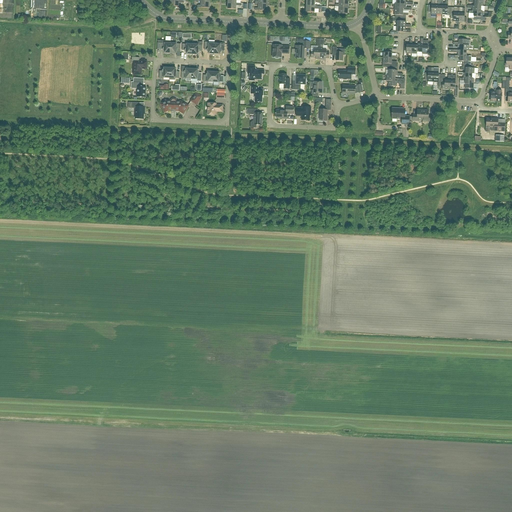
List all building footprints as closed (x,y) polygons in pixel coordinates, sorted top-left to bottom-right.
[(437,6),(437,2),(438,1),(432,1),(432,6),(429,6),(428,13),(431,13),(431,15),(437,15),(437,6)] [(451,16),(451,8),(448,8),(448,1),(446,1),(446,3),(443,3),(443,6),(442,6),(442,15),(447,15),(447,16),(451,16)] [(459,14),(460,14),(460,8),(457,8),(457,14),(454,14),(454,8),(451,8),(451,16),(451,19),(453,20),(453,22),(459,22),(459,14)] [(403,13),(403,10),(395,10),(394,15),(395,15),(395,18),(406,19),(406,16),(408,16),(408,13),(403,13)] [(472,12),(472,11),(469,11),(469,14),(474,14),(474,19),(474,20),(481,21),(481,18),(483,18),(483,12),(481,12),(472,12)] [(406,19),(395,18),(393,18),(392,21),(397,22),(397,27),(406,27),(411,28),(411,25),(406,25),(406,19)] [(399,33),(411,33),(411,30),(406,30),(406,27),(397,27),(397,31),(393,31),(393,35),(399,35),(399,33)] [(405,44),(404,51),(406,51),(406,54),(412,54),(412,45),(412,38),(410,38),(410,45),(407,45),(407,44),(405,44)] [(316,58),(316,60),(320,60),(321,39),(317,39),(317,47),(318,47),(318,49),(314,49),(314,52),(311,52),(311,58),(316,58)] [(324,47),(324,40),(321,39),(320,60),(324,60),(324,59),(329,59),(329,53),(326,52),(326,50),(323,49),(323,48),(324,47)] [(170,54),(171,44),(171,42),(161,41),(160,50),(163,50),(163,51),(164,51),(164,53),(170,54)] [(428,46),(429,41),(423,41),(423,46),(422,53),(422,54),(422,55),(423,55),(428,55),(431,55),(431,46),(428,46)] [(198,45),(193,45),(192,55),(198,55),(198,53),(199,53),(199,52),(202,52),(203,42),(199,42),(198,45)] [(208,52),(208,54),(214,54),(215,44),(209,44),(209,43),(205,42),(204,50),(207,51),(208,52)] [(309,49),(310,42),(304,42),(303,47),(296,46),(295,59),(297,59),(298,59),(304,59),(304,49),(309,49)] [(220,43),(220,45),(215,44),(214,54),(220,54),(220,52),(221,52),(221,51),(224,51),(225,43),(220,43)] [(180,51),(181,44),(176,44),(171,44),(170,54),(176,54),(176,52),(177,52),(177,51),(180,51)] [(186,52),(186,54),(192,55),(193,45),(182,44),(182,51),(185,51),(185,52),(186,52)] [(289,54),(289,47),(282,47),(282,46),(273,46),(273,58),(275,58),(276,59),(278,59),(279,58),(281,58),(282,54),(289,54)] [(337,49),(337,47),(332,47),(332,55),(336,55),(336,61),(343,61),(343,56),(345,56),(345,50),(337,49)] [(392,59),(397,59),(397,56),(392,56),(392,50),(385,50),(385,53),(384,53),(383,58),(392,59)] [(454,58),(460,59),(460,62),(463,62),(463,65),(468,65),(470,65),(471,56),(467,56),(458,56),(455,56),(454,58)] [(146,68),(147,62),(139,62),(139,58),(132,58),(132,62),(134,62),(134,65),(133,66),(133,69),(134,69),(134,74),(141,75),(141,68),(146,68)] [(392,62),(392,59),(383,58),(383,64),(389,64),(389,67),(398,67),(398,64),(397,64),(397,62),(392,62)] [(468,68),(468,65),(463,65),(462,68),(460,68),(460,70),(466,71),(465,73),(465,74),(472,74),(474,74),(474,68),(468,68)] [(264,75),(264,71),(255,70),(255,66),(248,66),(247,74),(250,74),(249,81),(254,81),(254,79),(257,79),(257,80),(262,80),(262,74),(264,75)] [(389,67),(389,75),(389,76),(396,76),(403,77),(403,74),(398,74),(398,67),(389,67)] [(164,79),(164,78),(169,78),(170,69),(164,68),(164,70),(163,70),(163,71),(160,71),(159,79),(164,79)] [(355,75),(356,68),(348,68),(348,71),(339,71),(339,75),(338,75),(338,76),(339,76),(339,79),(343,79),(343,80),(347,80),(347,79),(351,80),(351,75),(355,75)] [(434,74),(434,68),(428,68),(428,73),(425,73),(425,80),(428,80),(428,82),(433,82),(434,74)] [(434,74),(433,82),(439,83),(438,87),(441,87),(442,82),(442,75),(439,75),(439,69),(434,68),(434,74)] [(180,72),(177,72),(177,71),(176,71),(176,69),(174,69),(170,69),(169,78),(169,80),(175,81),(175,79),(179,79),(180,72)] [(182,72),(181,79),(186,79),(191,79),(192,70),(186,69),(186,71),(185,71),(185,72),(182,72)] [(192,70),(191,79),(197,80),(197,81),(201,82),(201,80),(202,73),(199,73),(199,72),(198,72),(198,70),(196,70),(192,70)] [(203,75),(203,82),(213,82),(214,73),(208,72),(208,74),(207,74),(207,75),(206,75),(203,75)] [(220,75),(220,73),(214,73),(213,82),(214,82),(218,83),(223,83),(224,76),(221,76),(220,75)] [(290,79),(287,79),(287,75),(280,74),(279,84),(284,85),(284,89),(289,89),(290,79)] [(307,76),(297,75),(296,82),(293,81),(292,90),(301,90),(301,84),(305,85),(305,84),(307,82),(307,76)] [(442,89),(450,89),(450,81),(451,76),(448,75),(448,81),(445,80),(445,75),(442,75),(442,82),(442,89)] [(131,82),(131,89),(137,89),(137,97),(145,98),(146,87),(139,87),(140,83),(140,78),(134,78),(133,82),(131,82)] [(463,79),(460,78),(460,81),(465,81),(465,85),(465,89),(473,89),(474,79),(472,79),(463,79)] [(405,84),(405,82),(401,81),(401,82),(388,81),(388,87),(397,87),(397,84),(401,84),(400,89),(405,90),(405,84)] [(322,94),(322,90),(322,83),(314,82),(313,91),(312,91),(311,97),(318,97),(318,93),(322,94)] [(363,92),(361,85),(357,86),(358,87),(355,88),(355,86),(343,86),(343,94),(355,94),(355,93),(359,92),(359,93),(363,92)] [(263,96),(263,92),(258,91),(258,87),(251,87),(251,94),(255,94),(255,102),(262,103),(262,96),(263,96)] [(196,105),(202,96),(196,92),(190,101),(196,105)] [(179,111),(183,114),(188,106),(182,102),(176,102),(176,101),(176,100),(175,100),(175,99),(174,99),(173,99),(172,100),(171,100),(171,101),(171,102),(167,102),(161,104),(165,112),(169,110),(179,111)] [(331,111),(331,104),(331,100),(326,100),(326,110),(320,110),(319,120),(321,120),(322,121),(325,121),(326,121),(327,121),(327,111),(331,111)] [(136,109),(135,119),(143,119),(144,112),(145,107),(140,107),(140,103),(128,103),(128,108),(136,109)] [(222,112),(223,106),(216,105),(216,104),(208,104),(208,115),(211,115),(211,116),(214,116),(215,115),(216,112),(222,112)] [(293,114),(293,107),(286,107),(286,111),(276,111),(276,113),(275,113),(275,114),(276,114),(276,118),(282,118),(282,119),(287,119),(287,114),(293,114)] [(311,116),(311,108),(302,107),(302,109),(296,108),(296,116),(302,116),(302,121),(309,121),(310,116),(311,116)] [(256,128),(257,125),(262,125),(262,114),(258,114),(258,109),(247,109),(247,115),(254,115),(254,121),(253,121),(251,123),(250,128),(256,128)] [(405,117),(405,110),(398,110),(398,109),(392,109),(392,113),(392,114),(392,115),(392,122),(398,122),(398,119),(402,119),(402,125),(409,125),(409,117),(405,117)] [(423,120),(423,110),(417,110),(417,115),(413,115),(413,121),(419,122),(419,120),(423,120)] [(423,120),(423,122),(432,122),(433,116),(429,116),(429,110),(423,110),(423,120)] [(486,127),(486,129),(490,130),(491,131),(493,131),(494,130),(494,131),(498,131),(502,132),(502,131),(504,131),(504,120),(498,119),(487,119),(486,127)]
